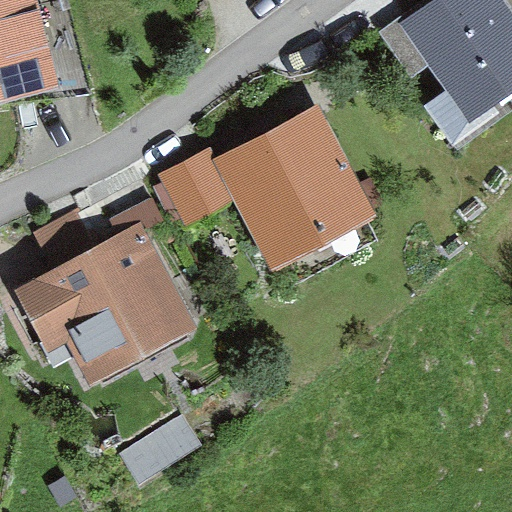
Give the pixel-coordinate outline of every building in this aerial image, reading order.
[(0,0),(0,90),(57,77),(38,0),(0,0)] [(494,96),(511,82),(511,5),(508,0),(425,0),(409,11),(406,7),(378,27),(411,73),(427,61),(442,81),(420,97),(450,139),(500,104),(494,96)] [(272,261),(374,209),(318,99),(216,151),(272,261)] [(234,195),(207,145),(159,169),(164,178),(153,184),(171,218),(180,213),(184,221),(234,195)] [(50,262),(16,280),(47,340),(68,329),(90,372),(193,320),(144,225),(163,215),(152,193),(112,214),(119,226),(98,237),(82,206),(34,230),(50,262)]
